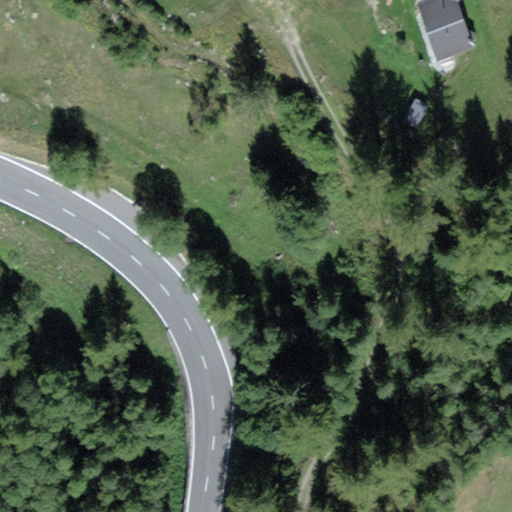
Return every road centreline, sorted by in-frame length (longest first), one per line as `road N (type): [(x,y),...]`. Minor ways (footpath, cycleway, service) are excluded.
road 1 (track): [(301,511),(380,326),(388,256),(318,93),(265,0)]
road 2 (secondary): [(203,511),(212,389),(185,316),(102,232),(0,180)]
